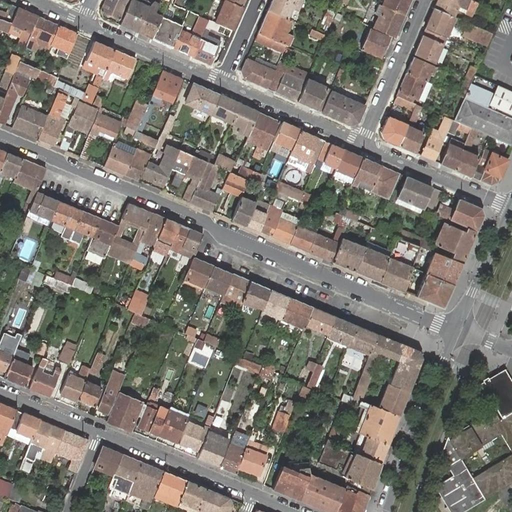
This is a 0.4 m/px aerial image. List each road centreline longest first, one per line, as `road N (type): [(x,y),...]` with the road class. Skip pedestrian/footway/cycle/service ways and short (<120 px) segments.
road 1 (residential): [(0,134),(457,328)]
road 2 (tertiary): [(385,511),(457,328)]
road 3 (residential): [(255,495),(99,431)]
road 4 (residential): [(362,145),(510,209)]
road 5 (residential): [(362,145),(425,0)]
road 6 (residential): [(222,83),(362,145)]
road 7 (residential): [(82,22),(222,83)]
road 8 (tertiary): [(457,328),(510,209)]
